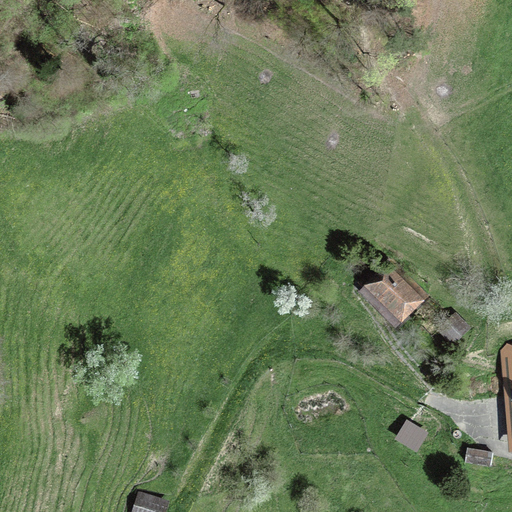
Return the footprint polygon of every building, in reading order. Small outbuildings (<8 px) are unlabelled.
[(424,298),(385,257),(360,281),(398,322),(424,298)] [(454,316),(441,331),(455,343),(468,328),(454,316)] [(511,347),(501,350),(505,395),(511,394),(511,347)] [(424,434),(407,424),(398,439),(415,449),(424,434)] [(162,511),(166,501),(139,493),(133,511),(162,511)]
